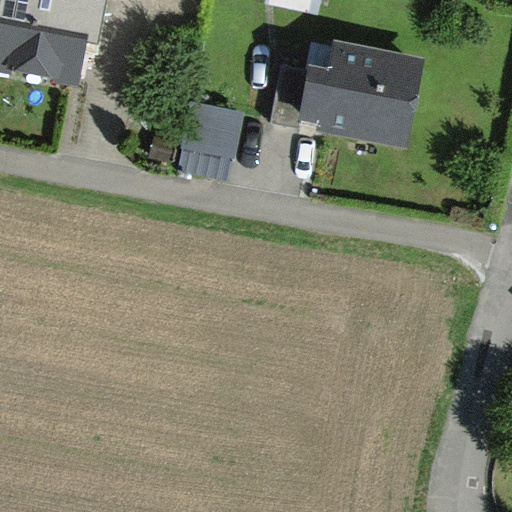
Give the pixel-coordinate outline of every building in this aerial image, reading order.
[(0,0),(0,70),(79,86),(87,43),(98,45),(106,0),(0,0)] [(321,0),(264,0),(264,4),(317,16),(321,0)] [(424,57),(333,39),(331,48),(311,44),(307,69),(296,125),(306,127),(315,129),(315,132),(406,149),(424,57)] [(295,130),(296,125),(307,69),(281,65),(270,126),(295,130)] [(245,111),(191,100),(177,170),(228,180),(232,157),(236,158),(245,111)]
